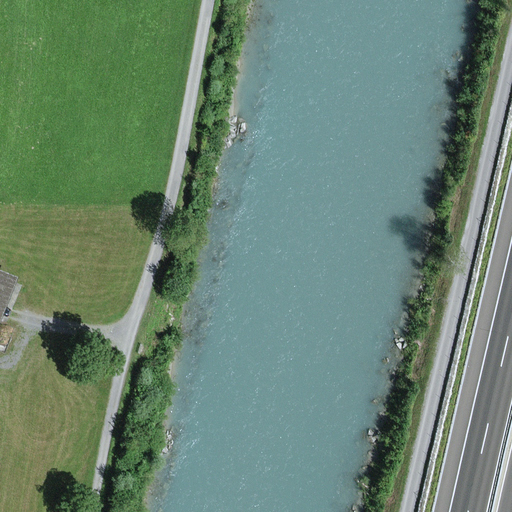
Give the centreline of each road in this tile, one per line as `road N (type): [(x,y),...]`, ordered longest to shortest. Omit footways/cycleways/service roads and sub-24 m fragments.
road 1 (track): [(95,511),(126,338),(163,227),(208,0)]
road 2 (track): [(511,47),(408,511)]
road 3 (motorway): [(511,327),(469,511)]
